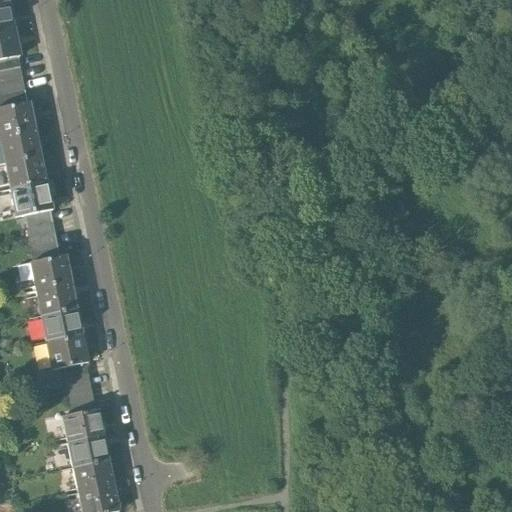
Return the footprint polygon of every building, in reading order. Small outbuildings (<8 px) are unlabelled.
[(20,0),(5,0),(0,1),(0,29),(26,24),(20,0)] [(26,24),(0,29),(0,56),(14,54),(31,50),(26,24)] [(41,96),(31,50),(14,54),(23,100),(41,96)] [(47,124),(41,96),(23,100),(6,104),(12,131),(47,124)] [(53,152),(47,124),(12,131),(18,160),(53,152)] [(59,180),(53,152),(18,160),(24,188),(59,180)] [(65,208),(59,180),(24,188),(29,216),(41,213),(63,209),(65,208)] [(72,253),(63,209),(41,213),(51,258),(72,253)] [(82,280),(76,253),(72,253),(51,258),(40,260),(46,287),(82,280)] [(87,307),(82,280),(46,287),(51,315),(87,307)] [(93,334),(87,307),(51,315),(57,342),(93,334)] [(99,361),(93,334),(57,342),(63,369),(78,366),(99,361)] [(109,407),(99,361),(78,366),(88,412),(109,407)] [(88,412),(72,415),(78,441),(116,433),(110,407),(109,407),(88,412)] [(116,433),(78,441),(83,468),(122,459),(116,433)] [(122,459),(83,468),(89,494),(127,486),(122,459)] [(127,486),(89,494),(92,511),(132,511),(133,511),(127,486)]
